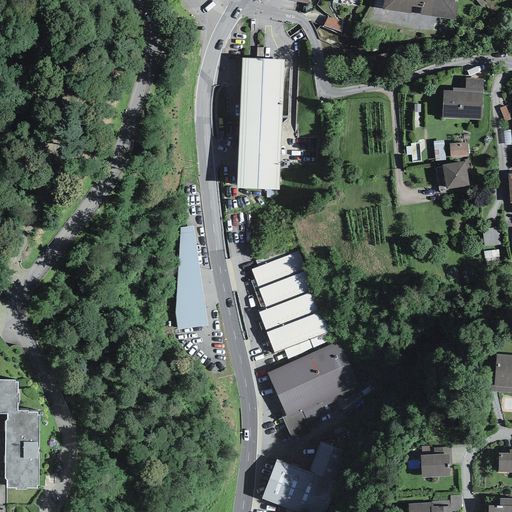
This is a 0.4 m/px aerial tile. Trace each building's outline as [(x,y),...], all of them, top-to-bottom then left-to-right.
[(454,0),(383,0),(382,9),(455,20),(458,3),(454,2),(454,0)] [(342,21),(328,17),(324,25),(341,32),(342,21)] [(389,53),(373,57),(376,70),(391,67),(389,53)] [(285,60),(242,58),(236,189),(278,191),(285,60)] [(453,91),(443,91),(442,118),(481,120),(483,79),(466,78),(465,89),(453,88),(453,91)] [(468,143),(449,144),(451,158),(469,157),(468,143)] [(465,161),(442,165),(446,189),(469,186),(465,161)] [(204,325),(191,229),(178,230),(172,298),(174,330),(204,325)] [(484,231),(485,248),(501,247),(500,230),(484,231)] [(287,359),(334,340),(297,251),(251,271),(267,309),(258,313),(275,353),(283,350),(287,359)] [(362,382),(342,338),(267,374),(287,415),(282,418),(293,440),(311,431),(301,411),(362,382)] [(511,355),(496,354),(494,386),(511,387),(511,355)] [(15,381),(0,380),(0,414),(7,414),(7,420),(5,422),(5,479),(7,481),(7,488),(37,488),(37,486),(38,486),(39,416),(37,416),(37,413),(28,413),(28,411),(17,411),(17,403),(19,403),(19,393),(18,393),(18,383),(15,383),(15,381)] [(328,511),(350,452),(323,442),(311,473),(276,460),(262,499),(298,511),(328,511)] [(511,450),(510,450),(510,454),(499,453),(498,473),(511,472),(511,450)] [(448,454),(420,456),(421,478),(449,476),(448,454)] [(488,506),(488,511),(511,511),(511,498),(499,498),(499,506),(488,506)] [(450,500),(431,501),(431,502),(408,504),(408,511),(452,511),(452,507),(451,507),(450,500)]
